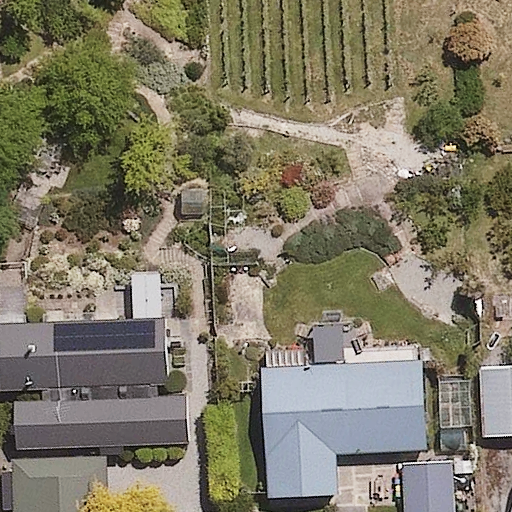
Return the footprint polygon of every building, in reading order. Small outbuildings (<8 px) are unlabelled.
[(195,382),(177,383),(176,311),(161,312),(161,258),(98,259),(99,310),(6,311),(7,385),(15,385),(16,441),(108,440),(195,439),(195,382)] [(433,351),(261,358),(267,485),(336,482),(334,447),(437,442),(433,351)] [(511,354),(480,356),(484,428),(511,426),(511,354)] [(108,511),(108,440),(16,441),(16,511),(108,511)] [(453,511),(451,452),(399,454),(401,511),(453,511)]
